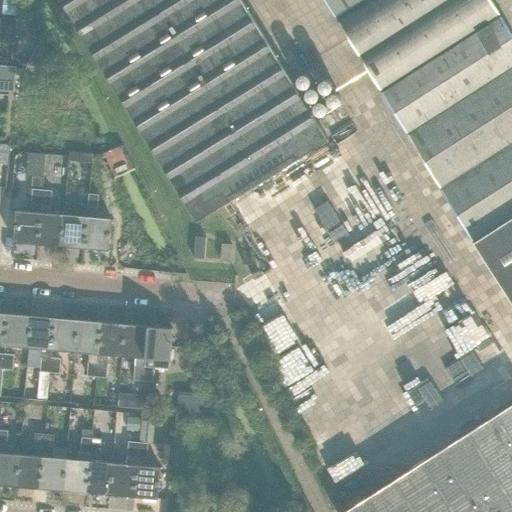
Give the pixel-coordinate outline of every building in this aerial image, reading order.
[(254,205),(245,190),(327,140),(240,0),(60,0),(197,219),(235,196),(244,211),(254,205)] [(324,0),(511,300),(511,35),(500,17),(489,0),(324,0)] [(0,35),(0,43),(15,44),(15,36),(0,35)] [(0,78),(14,79),(15,68),(15,67),(0,66),(0,78)] [(15,68),(14,79),(25,80),(26,69),(15,68)] [(0,90),(13,91),(14,79),(0,78),(0,90)] [(0,163),(7,165),(8,144),(0,142),(0,163)] [(37,244),(42,189),(33,188),(32,212),(15,210),(13,242),(37,244)] [(60,246),(63,215),(50,213),(52,190),(42,189),(37,244),(60,246)] [(87,217),(84,249),(108,251),(111,219),(97,218),(99,194),(89,193),(87,217)] [(63,215),(60,246),(84,249),(87,217),(63,215)] [(205,259),(206,238),(195,237),(193,259),(205,259)] [(230,260),(231,243),(221,243),(220,260),(230,260)] [(416,278),(412,290),(430,294),(433,282),(416,278)] [(28,348),(31,316),(7,314),(5,346),(28,348)] [(51,350),(54,318),(31,316),(28,348),(42,349),(40,371),(49,372),(50,357),(51,350)] [(75,352),(77,320),(54,318),(51,350),(75,352)] [(96,376),(101,322),(77,320),(75,352),(88,353),(87,375),(96,376)] [(121,356),(124,324),(101,322),(96,376),(107,377),(109,355),(121,356)] [(143,381),(147,326),(124,324),(121,356),(135,357),(133,380),(143,381)] [(147,326),(143,381),(152,382),(153,369),(159,369),(159,359),(169,360),(172,328),(147,326)] [(4,354),(3,369),(12,369),(14,355),(4,354)] [(50,357),(49,372),(60,373),(61,358),(50,357)] [(38,387),(37,398),(46,399),(48,388),(49,372),(40,371),(38,387)] [(218,406),(219,389),(195,387),(194,393),(185,392),(184,409),(197,410),(197,405),(218,406)] [(142,394),(141,401),(148,409),(159,400),(149,388),(145,391),(142,394)] [(140,409),(142,394),(118,392),(117,407),(140,409)] [(511,511),(511,405),(345,511),(511,511)] [(140,424),(139,442),(147,443),(153,444),(156,410),(142,409),(140,424)] [(0,484),(15,486),(18,454),(8,454),(9,445),(5,445),(7,431),(0,430),(0,484)] [(42,449),(44,434),(34,433),(33,448),(42,449)] [(62,490),(65,459),(53,458),(55,435),(44,434),(42,449),(42,457),(39,488),(62,490)] [(89,453),(91,438),(81,437),(80,452),(89,453)] [(109,495),(112,463),(98,462),(100,439),(91,438),(89,453),(88,461),(86,493),(109,495)] [(132,497),(137,442),(128,441),(125,464),(112,463),(109,495),(132,497)] [(137,442),(132,497),(157,499),(160,467),(150,466),(150,456),(146,456),(147,443),(139,442),(137,442)] [(39,488),(42,457),(18,454),(15,486),(39,488)] [(86,493),(88,461),(65,459),(62,490),(86,493)]
